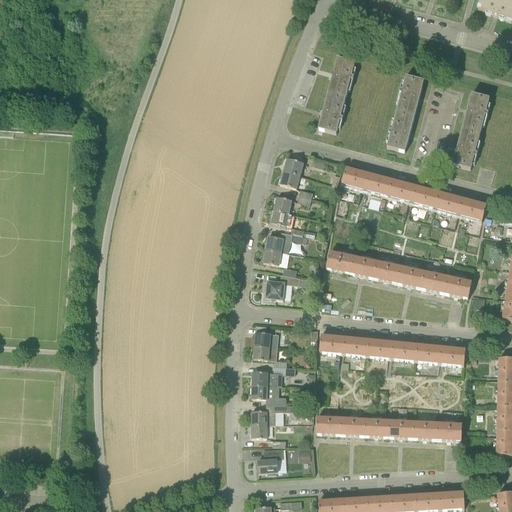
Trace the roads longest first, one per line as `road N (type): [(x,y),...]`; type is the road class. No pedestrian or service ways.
road 1 (residential): [(233,489),(511,477)]
road 2 (residential): [(511,341),(238,313)]
road 3 (residential): [(511,50),(328,0)]
road 4 (residential): [(238,313),(272,137)]
road 5 (residential): [(233,489),(238,313)]
road 6 (residential): [(424,175),(272,137)]
road 7 (residential): [(272,137),(323,0)]
